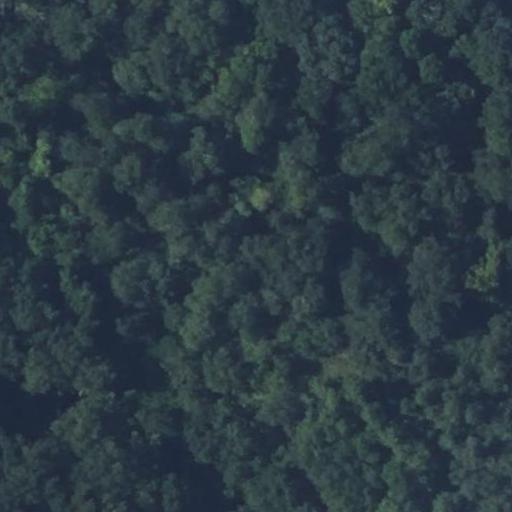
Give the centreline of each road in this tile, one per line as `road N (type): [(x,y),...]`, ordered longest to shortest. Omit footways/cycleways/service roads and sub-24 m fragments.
road 1 (track): [(460,196),(351,167),(157,171),(135,201),(100,225),(112,262),(141,299),(327,511)]
road 2 (track): [(241,165),(224,138),(71,57)]
